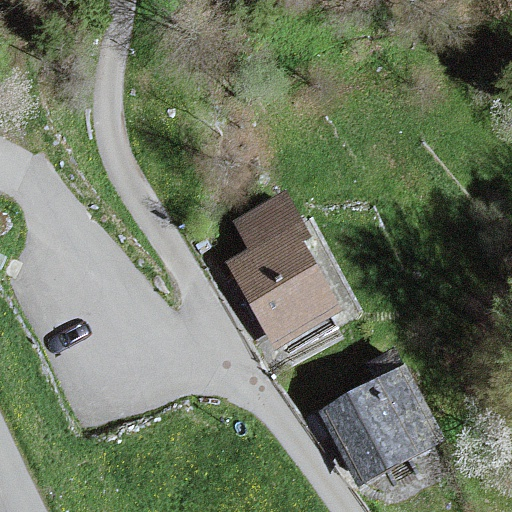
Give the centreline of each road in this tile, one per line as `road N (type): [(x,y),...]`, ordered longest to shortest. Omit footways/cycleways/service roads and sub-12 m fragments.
road 1 (track): [(247,379),(113,160),(101,97),(102,0)]
road 2 (residential): [(0,163),(30,175),(205,367),(247,379)]
road 3 (residential): [(349,511),(247,379)]
